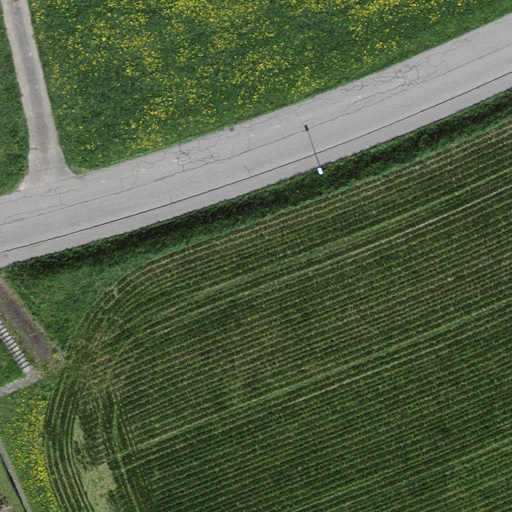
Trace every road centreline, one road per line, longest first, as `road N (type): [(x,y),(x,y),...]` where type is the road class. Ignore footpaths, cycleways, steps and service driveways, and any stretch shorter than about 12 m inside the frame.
road 1 (unclassified): [(0,226),(279,142),(511,45)]
road 2 (track): [(60,211),(13,0)]
